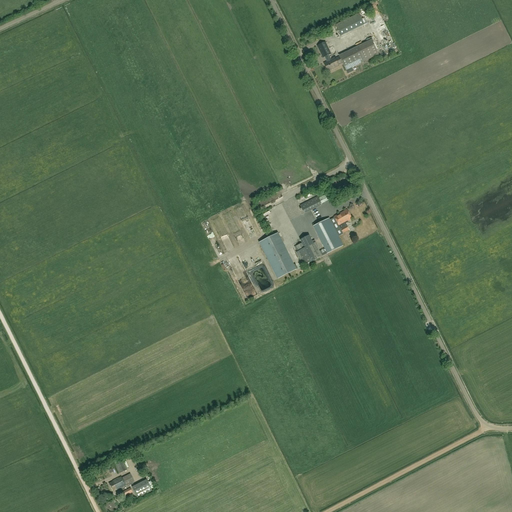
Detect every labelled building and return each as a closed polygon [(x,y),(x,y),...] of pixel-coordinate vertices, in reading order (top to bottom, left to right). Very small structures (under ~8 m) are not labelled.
[(360,14),(341,23),(346,34),(364,25),(360,14)] [(341,23),(336,25),(342,36),(346,34),(341,23)] [(331,54),(328,49),(326,42),(318,45),(324,58),(324,57),(326,62),(324,64),(328,72),(339,66),(338,65),(343,63),(347,70),(379,55),(372,40),(339,56),(340,56),(335,59),(335,58),(331,60),(329,57),(328,56),(331,54)] [(330,199),(327,194),(319,198),(318,197),(301,206),(304,213),(322,204),(330,199)] [(260,207),(269,202),(267,198),(257,203),(260,207)] [(343,233),(349,230),(346,224),(348,222),(348,221),(352,219),(347,210),(334,217),(334,218),(330,221),(329,219),(313,227),(327,254),(343,246),(338,237),(343,234),(343,233)] [(214,225),(218,231),(223,229),(220,222),(214,225)] [(278,233),(260,242),(278,279),(297,270),(278,233)] [(322,256),(318,247),(315,240),(312,241),(309,235),(300,240),(302,243),(295,247),(298,252),(297,252),(304,266),(322,256)] [(127,470),(123,461),(115,464),(119,473),(127,470)] [(134,482),(134,481),(130,474),(122,478),(123,478),(124,479),(123,480),(126,486),(134,482)] [(126,486),(123,480),(124,479),(123,478),(122,478),(122,477),(113,482),(113,483),(109,485),(113,492),(116,490),(117,491),(126,486)] [(145,481),(132,487),(134,492),(138,498),(152,491),(147,480),(145,481)]
